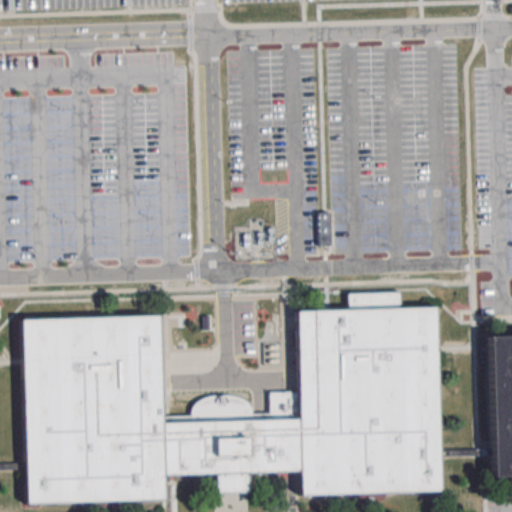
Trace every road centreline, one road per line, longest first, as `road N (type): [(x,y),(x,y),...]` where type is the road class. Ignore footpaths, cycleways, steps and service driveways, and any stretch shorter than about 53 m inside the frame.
road 1 (residential): [(501,262),(0,278)]
road 2 (residential): [(511,27),(207,35)]
road 3 (residential): [(218,271),(207,35)]
road 4 (residential): [(207,35),(0,39)]
